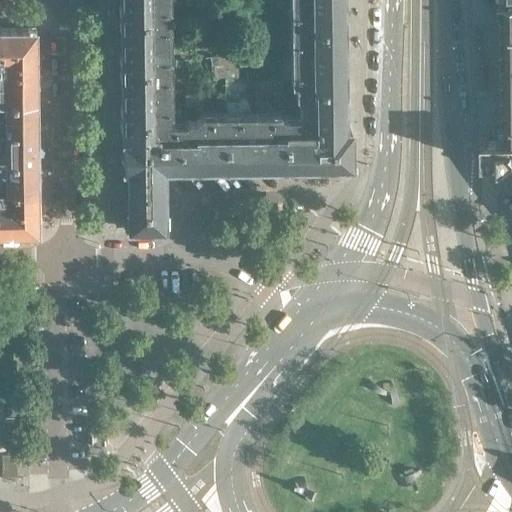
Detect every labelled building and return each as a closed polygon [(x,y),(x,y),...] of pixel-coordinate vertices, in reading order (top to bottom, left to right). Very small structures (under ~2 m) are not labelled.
[(165,17),(164,0),(120,0),(121,4),(118,6),(118,14),(121,15),(121,17),(165,17)] [(231,11),(230,0),(222,0),(223,11),(231,11)] [(341,11),(340,0),(292,0),(293,25),(341,24),(341,22),(344,21),(344,13),(341,11)] [(511,1),(501,1),(500,1),(501,32),(511,31),(511,1)] [(165,42),(165,17),(121,17),(121,19),(118,21),(118,29),(121,30),(121,42),(165,42)] [(342,71),(341,37),(344,36),(344,28),(341,26),(341,24),(293,25),(294,81),(298,85),(342,84),(342,82),(345,81),(345,73),(342,71)] [(32,83),(31,41),(34,40),(34,32),(31,32),(31,30),(26,26),(0,26),(0,96),(32,96),(32,94),(35,92),(35,84),(32,83)] [(511,61),(511,31),(501,32),(501,62),(511,61)] [(166,67),(165,42),(121,42),(122,54),(119,56),(119,64),(122,65),(122,67),(166,67)] [(224,65),(224,56),(213,56),(213,65),(224,65)] [(235,65),(235,56),(231,56),(224,56),(224,65),(235,65)] [(511,61),(501,62),(502,92),(511,91),(511,61)] [(224,74),(224,65),(213,65),(213,74),(224,74)] [(235,74),(235,65),(224,65),(224,74),(235,74)] [(166,92),(166,67),(122,67),(122,69),(119,71),(119,79),(122,80),(122,92),(166,92)] [(343,126),(342,97),(345,96),(345,88),(342,86),(342,84),(298,85),(298,97),(301,100),(301,117),(285,117),(284,117),(285,162),(349,162),(349,126),(343,126)] [(264,94),(264,86),(253,86),(253,95),(264,94)] [(276,94),(275,86),(264,86),(264,94),(276,94)] [(511,91),(502,92),(502,122),(511,121),(511,91)] [(166,115),(166,92),(122,92),(122,104),(119,106),(119,114),(122,115),(122,117),(165,117),(166,115)] [(0,126),(33,126),(32,109),(35,107),(35,99),(32,98),(32,96),(0,96),(0,126)] [(285,162),(284,117),(285,117),(282,114),(198,116),(194,120),(187,120),(183,124),(172,124),(172,136),(156,136),(156,151),(156,164),(159,164),(285,162)] [(172,136),(172,124),(165,124),(165,117),(122,117),(122,119),(120,121),(120,129),(123,130),(123,152),(156,151),(156,136),(172,136)] [(504,159),(511,152),(511,121),(502,122),(503,138),(483,138),(483,160),(503,160),(504,159)] [(33,143),(33,126),(0,126),(0,156),(33,156),(33,154),(35,152),(35,144),(33,143)] [(159,187),(159,164),(156,164),(156,151),(123,152),(123,188),(159,187)] [(0,186),(33,186),(33,169),(36,167),(35,159),(33,158),(33,156),(0,156),(0,186)] [(34,223),(33,186),(0,186),(0,226),(18,226),(20,229),(29,228),(29,223),(34,223)] [(164,221),(163,190),(159,187),(123,188),(124,222),(127,224),(161,224),(164,221)] [(103,445),(103,421),(91,421),(91,445),(103,445)]
